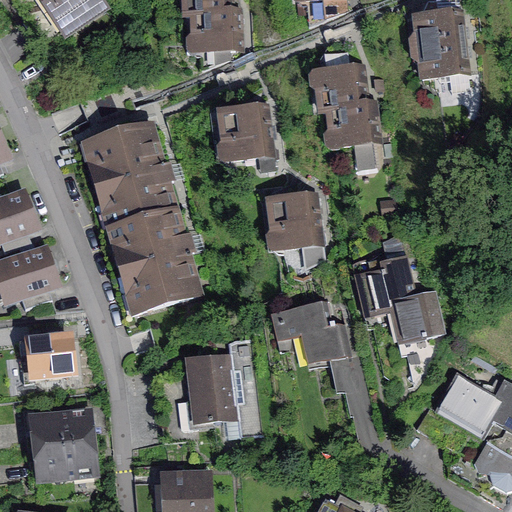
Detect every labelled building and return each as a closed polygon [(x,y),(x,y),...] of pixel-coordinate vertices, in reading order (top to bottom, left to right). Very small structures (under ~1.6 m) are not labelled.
[(103,0),(35,0),(69,47),(114,16),(103,0)] [(191,19),(225,17),(224,0),(181,0),(182,19),(191,19)] [(345,0),(296,0),(297,9),(346,6),(345,0)] [(418,54),(463,48),(459,15),(414,21),(418,54)] [(239,16),(225,17),(191,19),(193,59),(241,56),(239,16)] [(467,80),(463,48),(418,54),(422,86),(467,80)] [(319,115),(327,114),(361,110),(357,73),(314,78),(319,115)] [(361,110),(327,114),(332,154),(374,149),(369,109),(361,110)] [(269,112),(217,116),(222,170),(274,166),(269,112)] [(0,121),(0,172),(18,165),(0,121)] [(82,153),(106,234),(177,213),(153,132),(82,153)] [(25,194),(0,204),(0,254),(42,237),(25,194)] [(311,196),(265,202),(272,255),(318,249),(311,196)] [(177,213),(106,234),(133,324),(204,303),(177,213)] [(64,293),(48,251),(0,270),(0,283),(11,313),(64,293)] [(404,302),(417,300),(410,261),(357,271),(366,323),(397,318),(406,316),(404,302)] [(439,296),(417,300),(404,302),(406,316),(397,318),(403,351),(448,342),(439,296)] [(326,309),(274,318),(279,345),(300,341),(306,372),(347,364),(340,330),(330,331),(326,309)] [(35,387),(84,380),(78,336),(29,343),(35,387)] [(227,358),(187,363),(193,403),(196,427),(237,421),(227,358)] [(464,381),(444,416),(486,440),(495,424),(511,433),(511,387),(508,385),(499,401),(464,381)] [(196,427),(193,403),(171,406),(175,436),(190,434),(189,428),(196,427)] [(97,413),(32,420),(40,488),(105,481),(97,413)] [(511,459),(491,447),(473,477),(511,499),(511,459)] [(214,511),(212,473),(162,477),(164,511),(214,511)] [(361,511),(328,494),(318,511),(361,511)]
